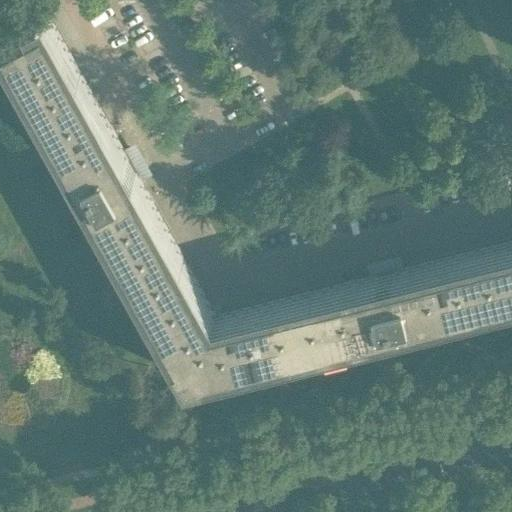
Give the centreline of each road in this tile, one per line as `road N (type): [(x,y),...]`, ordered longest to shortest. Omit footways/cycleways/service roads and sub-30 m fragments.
road 1 (residential): [(70,0),(227,274),(511,205)]
road 2 (secondary): [(511,446),(253,511)]
